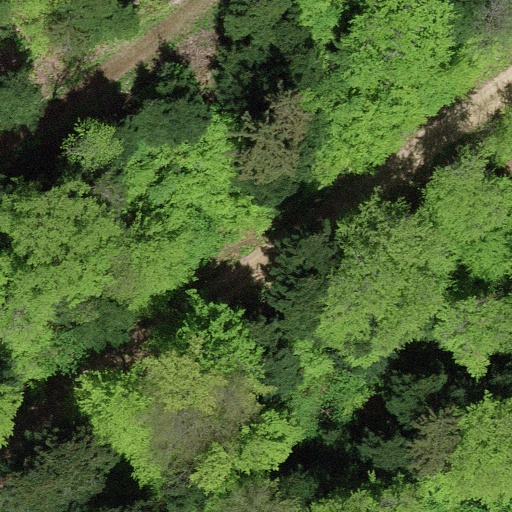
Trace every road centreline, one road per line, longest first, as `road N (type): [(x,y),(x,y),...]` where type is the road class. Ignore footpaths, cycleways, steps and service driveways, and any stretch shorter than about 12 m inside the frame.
road 1 (track): [(0,445),(511,87)]
road 2 (track): [(210,0),(0,143)]
